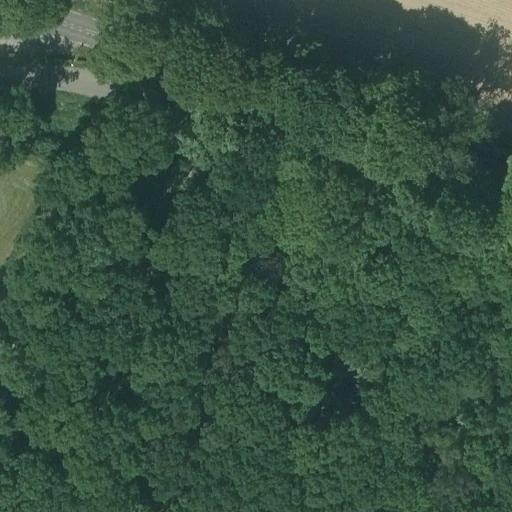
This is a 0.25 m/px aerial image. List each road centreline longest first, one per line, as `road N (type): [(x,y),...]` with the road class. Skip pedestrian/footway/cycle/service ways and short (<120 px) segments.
road 1 (unclassified): [(511,216),(138,91)]
road 2 (primary): [(511,180),(145,52)]
road 3 (primary): [(145,52),(0,1)]
road 4 (unclassified): [(138,91),(44,74),(0,75)]
